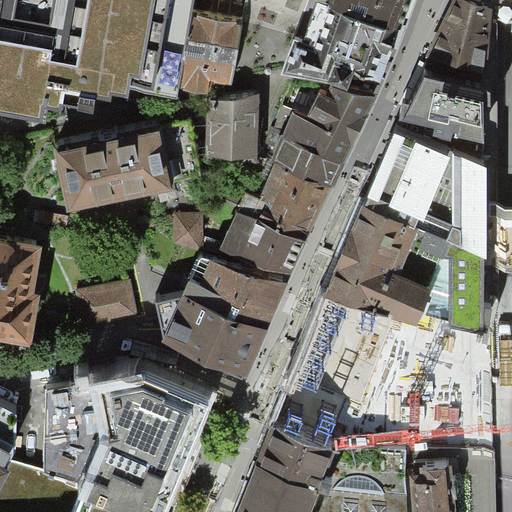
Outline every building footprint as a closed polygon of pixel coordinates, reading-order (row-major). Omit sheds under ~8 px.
[(0,0),(0,99),(0,100),(46,108),(50,90),(63,92),(64,87),(94,92),(96,80),(113,83),(114,75),(177,84),(178,77),(191,0),(0,0)] [(242,9),(191,0),(178,77),(212,83),(215,68),(231,71),(242,9)] [(322,0),(316,17),(314,25),(299,20),(284,64),(333,68),(334,65),(348,66),(352,59),(380,67),(405,0),(322,0)] [(451,0),(428,50),(486,64),(486,0),(451,0)] [(486,64),(428,50),(413,81),(400,102),(485,135),(486,64)] [(321,76),(307,102),(353,124),(357,117),(377,80),(332,73),(329,79),(321,76)] [(207,90),(206,145),(253,148),(259,148),(259,80),(207,90)] [(273,149),(331,173),(335,165),(353,124),(307,102),(294,96),(273,149)] [(485,135),(400,102),(388,133),(365,189),(417,210),(417,211),(484,238),(487,238),(485,135)] [(189,105),(55,132),(69,197),(201,168),(189,105)] [(233,166),(222,191),(238,198),(307,228),(331,173),(273,149),(261,178),(233,166)] [(365,189),(329,268),(424,303),(437,272),(399,257),(417,211),(417,210),(365,189)] [(238,198),(217,246),(288,267),(307,228),(238,198)] [(174,239),(203,244),(204,208),(174,208),(174,239)] [(417,211),(399,257),(437,272),(424,303),(479,323),(484,238),(417,211)] [(39,231),(0,224),(0,324),(32,330),(40,278),(32,276),(39,231)] [(183,276),(269,311),(288,267),(217,246),(211,244),(209,248),(199,245),(183,276)] [(329,268),(273,421),(337,444),(406,446),(476,447),(479,323),(424,303),(329,268)] [(129,276),(77,287),(83,321),(136,311),(129,276)] [(156,288),(163,323),(247,358),(269,311),(183,276),(180,282),(156,288)] [(42,463),(83,481),(156,511),(159,511),(189,448),(216,383),(165,362),(163,368),(144,360),(48,381),(42,463)] [(0,511),(69,511),(83,481),(42,463),(10,450),(16,433),(17,399),(0,390),(0,511)] [(337,444),(273,421),(236,511),(408,511),(406,446),(337,444)] [(453,459),(413,462),(416,511),(456,511),(454,473),(453,459)] [(156,511),(83,481),(69,511),(156,511)]
